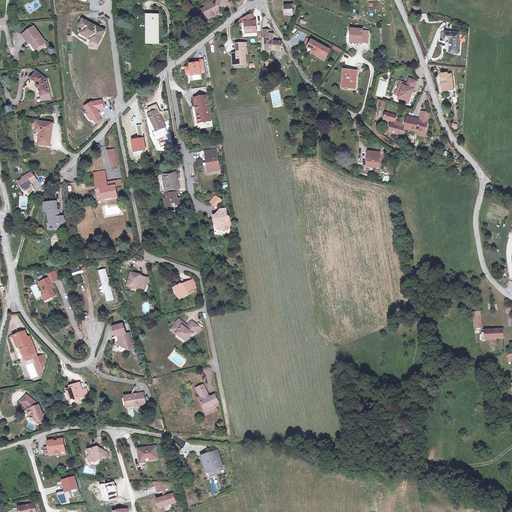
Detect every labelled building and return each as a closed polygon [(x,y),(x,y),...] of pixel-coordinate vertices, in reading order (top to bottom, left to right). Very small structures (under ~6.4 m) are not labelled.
[(199,12),(203,19),(208,16),(209,19),(215,16),(213,13),(218,10),(218,8),(223,10),(225,5),(215,3),(213,8),(209,1),(202,5),(204,9),(199,12)] [(291,6),(284,6),(283,17),(291,17),(291,6)] [(251,15),(242,19),(243,23),(244,23),(245,34),(256,33),(255,26),(253,26),(253,22),(253,19),(251,15)] [(147,17),(147,31),(156,30),(156,18),(147,17)] [(158,18),(156,18),(156,30),(147,31),(148,46),(159,46),(158,18)] [(105,34),(83,22),(81,21),(78,28),(80,29),(82,30),(81,34),(88,38),(91,39),(89,43),(97,47),(98,46),(105,34)] [(32,42),(37,49),(45,43),(34,27),(23,34),(27,39),(25,40),(28,44),(30,43),(32,42)] [(82,30),(80,29),(76,37),(86,42),(88,38),(81,34),(82,30)] [(266,50),(272,50),(272,40),(274,40),(274,33),(272,33),(272,32),(271,32),(271,30),(267,30),(267,36),(267,41),(266,41),(266,50)] [(351,30),(351,44),(366,44),(366,30),(351,30)] [(459,33),(444,31),(443,40),(450,41),(450,53),(459,54),(459,33)] [(312,40),(307,38),(304,45),(308,47),(312,40)] [(274,41),(274,40),(272,40),(272,50),(276,50),(280,50),(281,41),(274,41)] [(329,49),(312,40),(308,47),(312,49),(316,52),(325,56),(329,49)] [(245,44),(235,45),(236,53),(236,56),(232,56),(232,65),(241,64),(241,61),(245,61),(244,54),(246,54),(245,44)] [(330,50),(329,49),(325,56),(316,52),(312,49),(310,52),(325,60),(330,50)] [(185,69),(186,76),(191,75),(191,77),(200,76),(200,74),(204,73),(202,61),(198,62),(198,65),(195,65),(189,66),(190,69),(185,69)] [(39,91),(46,89),(47,89),(44,74),(35,68),(29,75),(35,79),(34,81),(35,83),(36,83),(38,91),(39,91)] [(351,74),(352,69),(342,68),(340,86),(344,87),(345,73),(351,74)] [(357,70),(352,69),(351,74),(345,73),(344,87),(355,88),(357,70)] [(441,74),(443,90),(454,89),(452,74),(447,74),(447,73),(441,74)] [(399,82),(394,95),(398,97),(397,100),(407,104),(415,82),(408,79),(406,85),(399,82)] [(205,98),(192,100),(194,108),(196,107),(199,124),(209,122),(205,98)] [(52,104),(53,109),(53,112),(60,110),(60,107),(59,103),(52,104)] [(161,110),(153,114),(156,123),(155,124),(158,131),(167,126),(161,110)] [(421,112),(420,120),(428,121),(429,114),(421,112)] [(417,131),(417,132),(425,134),(428,121),(420,120),(419,122),(411,121),(412,118),(407,117),(405,123),(396,121),(397,116),(385,114),(384,120),(392,122),(389,133),(398,134),(398,132),(404,133),(405,128),(417,131)] [(54,125),(38,122),(37,130),(41,131),(39,146),(51,148),(54,125)] [(108,152),(110,160),(117,158),(115,150),(108,152)] [(368,152),(368,163),(372,163),(372,167),(379,168),(379,153),(368,152)] [(208,173),(214,172),(214,169),(220,168),(217,154),(206,155),(208,173)] [(117,158),(110,160),(112,167),(119,166),(117,158)] [(104,172),(94,174),(97,189),(100,189),(102,199),(116,197),(115,186),(121,185),(120,181),(110,182),(111,187),(107,187),(104,172)] [(175,174),(156,177),(159,194),(164,193),(172,192),(178,191),(175,174)] [(38,183),(33,175),(24,180),(23,183),(19,185),(23,192),(26,193),(30,190),(31,190),(33,189),(31,186),(33,185),(34,186),(38,183)] [(173,195),(164,196),(165,200),(163,201),(164,209),(169,208),(175,207),(179,206),(178,202),(176,202),(175,197),(173,197),(173,195)] [(215,199),(210,204),(216,209),(222,203),(218,198),(215,199)] [(44,213),(47,213),(48,226),(52,225),(53,231),(63,230),(62,219),(58,219),(57,212),(56,204),(43,205),(44,213)] [(215,216),(212,217),(213,224),(216,228),(221,226),(222,230),(222,232),(227,231),(227,227),(230,227),(229,218),(227,218),(225,211),(220,211),(215,216)] [(79,267),(70,270),(73,277),(83,273),(82,268),(80,269),(79,267)] [(104,272),(98,274),(104,296),(105,296),(108,304),(111,303),(109,296),(112,295),(111,293),(113,293),(110,280),(107,280),(104,272)] [(141,275),(131,273),(127,287),(138,290),(138,287),(145,289),(148,278),(141,276),(141,275)] [(43,282),(39,284),(43,293),(45,299),(53,296),(50,288),(53,287),(51,284),(57,281),(54,274),(48,276),(49,278),(42,281),(43,282)] [(180,285),(173,288),(176,295),(181,296),(183,300),(195,295),(192,287),(190,282),(186,285),(186,287),(182,289),(180,285)] [(45,299),(43,293),(41,294),(44,302),(54,298),(53,296),(45,299)] [(472,314),(473,324),(477,324),(478,327),(480,326),(479,313),(472,314)] [(178,319),(170,329),(185,342),(191,334),(193,335),(196,331),(199,327),(192,322),(187,329),(182,325),(184,324),(178,319)] [(121,324),(112,327),(115,338),(117,338),(119,342),(120,342),(121,347),(125,349),(130,348),(131,344),(130,339),(126,340),(124,334),(121,324)] [(484,340),(503,338),(502,328),(483,330),(484,340)] [(25,333),(19,335),(22,341),(28,339),(25,333)] [(31,341),(29,342),(28,339),(22,341),(19,335),(11,338),(19,360),(25,358),(36,354),(31,341)] [(36,354),(25,358),(26,362),(34,358),(37,365),(40,364),(37,357),(36,354)] [(69,389),(65,390),(68,400),(73,399),(77,397),(77,399),(88,395),(85,388),(82,389),(80,384),(76,386),(75,383),(68,386),(69,389)] [(208,397),(207,394),(207,393),(204,385),(197,388),(200,396),(199,397),(204,410),(214,406),(213,404),(217,402),(214,395),(208,397)] [(137,394),(125,396),(127,407),(144,404),(143,399),(138,401),(137,394)] [(21,401),(24,405),(31,399),(27,395),(21,401)] [(27,408),(28,410),(27,410),(30,419),(29,420),(31,421),(32,420),(36,422),(41,420),(42,419),(38,406),(31,399),(24,405),(27,408)] [(58,438),(58,439),(54,440),(54,439),(48,440),(49,445),(48,445),(50,452),(51,452),(54,451),(56,452),(59,451),(60,450),(60,449),(64,448),(63,437),(58,438)] [(90,462),(106,458),(104,450),(99,451),(98,447),(89,450),(90,456),(89,457),(90,462)] [(148,448),(139,450),(141,463),(147,462),(146,460),(150,459),(150,461),(158,460),(157,447),(152,448),(152,450),(149,450),(148,448)] [(208,464),(210,469),(222,465),(219,457),(217,458),(215,452),(201,457),(204,465),(208,464)] [(74,476),(63,480),(66,490),(71,488),(73,492),(79,490),(77,487),(74,476)] [(158,493),(162,492),(164,498),(167,497),(165,491),(163,484),(156,487),(158,493)] [(173,495),(167,497),(164,498),(157,500),(160,509),(176,504),(173,495)] [(36,511),(34,502),(18,506),(19,511),(36,511)]
